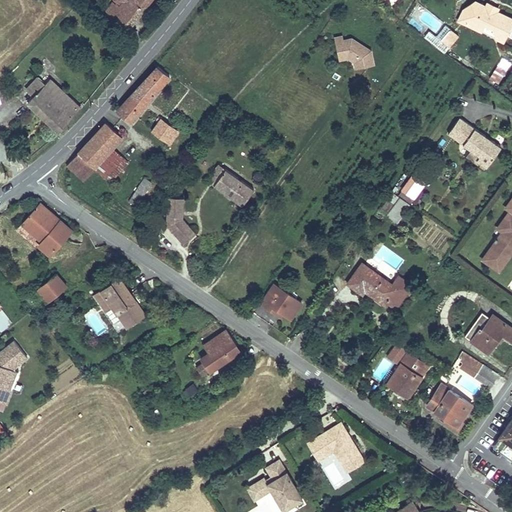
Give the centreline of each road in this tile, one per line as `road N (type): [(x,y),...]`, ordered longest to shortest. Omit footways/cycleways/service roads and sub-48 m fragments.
road 1 (tertiary): [(446,464),(32,176)]
road 2 (tertiary): [(32,176),(190,0)]
